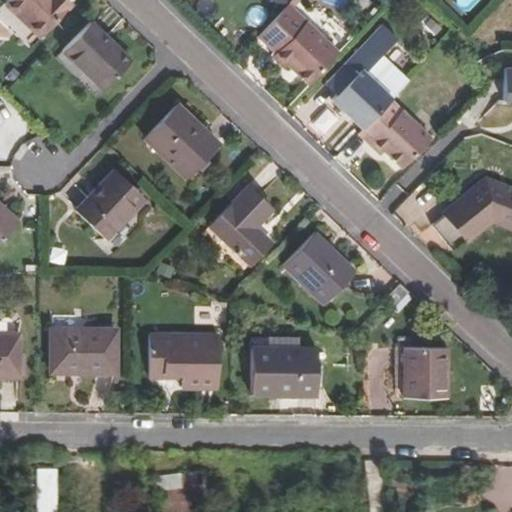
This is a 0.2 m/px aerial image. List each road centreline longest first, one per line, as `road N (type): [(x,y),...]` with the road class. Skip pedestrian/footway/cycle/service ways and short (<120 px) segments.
road 1 (residential): [(0,438),(511,441)]
road 2 (residential): [(511,362),(182,46)]
road 3 (residential): [(182,46),(55,178)]
